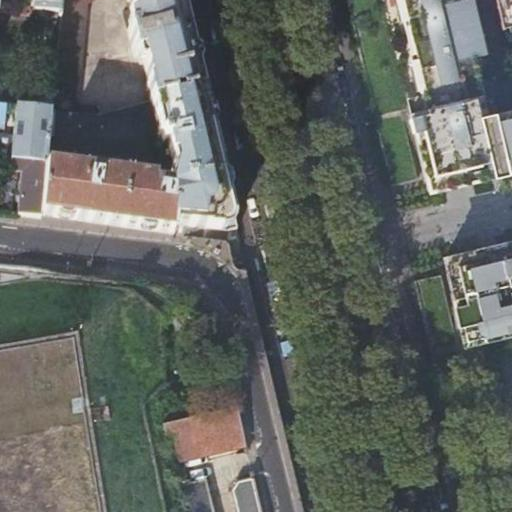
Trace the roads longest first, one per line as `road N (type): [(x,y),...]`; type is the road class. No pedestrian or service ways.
road 1 (tertiary): [(216,0),(338,511)]
road 2 (residential): [(0,237),(178,256),(218,273),(281,511)]
road 3 (tertiary): [(434,511),(368,242)]
road 4 (tertiary): [(368,242),(311,0)]
road 5 (residential): [(368,242),(511,209)]
